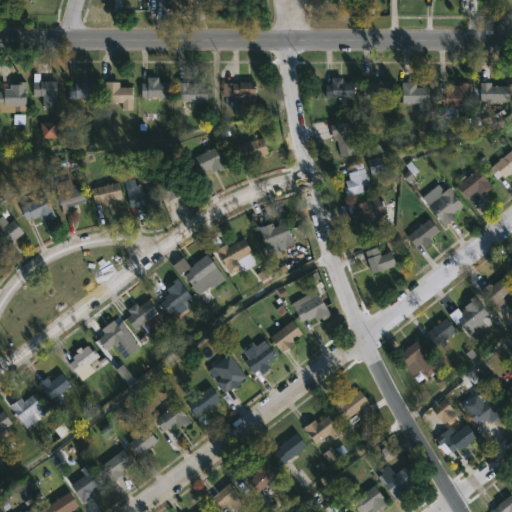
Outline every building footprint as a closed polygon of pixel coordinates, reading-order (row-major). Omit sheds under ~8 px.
[(41,73),(40,82),(58,81),(58,107),(44,107),(44,96),(34,96),(34,73),(41,73)] [(160,77),(160,82),(171,82),(171,98),(142,97),(143,83),(150,83),(150,77),(160,77)] [(345,77),(344,82),(353,80),(353,98),(326,97),(326,85),(333,85),(333,77),(345,77)] [(95,80),(95,82),(100,82),(100,98),(69,98),(70,84),(76,84),(76,81),(82,82),(82,80),(95,80)] [(190,82),(190,86),(208,86),(208,102),(179,101),(179,81),(190,82)] [(391,81),(394,82),(394,97),(382,97),(382,99),(365,98),(365,82),(391,81)] [(27,82),(27,106),(0,105),(0,91),(4,91),(4,88),(11,88),(11,84),(16,84),(16,82),(27,82)] [(121,82),(121,87),(134,87),(134,109),(125,109),(125,102),(107,102),(107,82),(121,82)] [(257,82),(257,108),(241,107),(241,96),(222,96),(222,82),(257,82)] [(418,82),(418,87),(429,85),(429,87),(431,87),(431,110),(420,110),(420,103),(403,103),(403,82),(418,82)] [(475,83),(474,98),(469,98),(469,106),(451,105),(451,103),(439,102),(440,93),(445,93),(445,89),(452,90),(453,85),(461,85),(461,82),(475,83)] [(493,82),(493,86),(511,86),(511,101),(481,101),(481,82),(493,82)] [(350,121),(356,150),(340,153),(338,140),(335,141),(332,125),(350,121)] [(264,137),(270,153),(266,154),(267,156),(257,160),(257,158),(242,163),(236,147),(252,140),(252,141),(264,137)] [(218,146),(228,168),(213,174),(211,169),(202,173),(194,158),(218,146)] [(511,173),(506,178),(503,175),(497,179),(490,169),(511,150),(511,173)] [(183,192),(170,200),(160,183),(163,182),(158,173),(178,161),(192,185),(182,191),(183,192)] [(372,191),(348,197),(346,187),(348,186),(346,181),(350,179),(349,173),(353,172),(351,166),(364,163),(372,191)] [(495,187),(488,193),(486,191),(481,196),(478,192),(467,199),(458,189),(463,184),(462,183),(479,168),(495,187)] [(135,178),(137,185),(142,184),(144,192),(156,189),(160,205),(150,207),(151,211),(146,212),(145,209),(137,210),(137,206),(130,208),(125,180),(135,178)] [(120,182),(123,197),(112,200),(113,204),(102,207),(101,201),(93,203),(90,188),(110,183),(110,184),(120,182)] [(85,202),(85,204),(80,205),(80,203),(72,206),(74,211),(66,214),(59,193),(85,185),(90,201),(85,202)] [(452,222),(446,227),(430,205),(444,195),(442,193),(450,187),(464,206),(454,213),(458,218),(452,222)] [(47,195),(56,217),(48,221),(47,218),(42,221),(40,217),(33,220),(32,217),(26,220),(21,206),(35,200),(35,199),(47,195)] [(381,196),(387,216),(382,217),(385,229),(358,236),(352,213),(344,216),(341,206),(381,196)] [(0,217),(3,215),(9,224),(14,220),(24,233),(6,246),(5,245),(0,248),(0,217)] [(433,243),(426,249),(421,243),(417,246),(408,236),(430,218),(440,230),(430,238),(434,242),(433,243)] [(287,222),(297,245),(270,256),(259,228),(273,222),(275,227),(287,222)] [(218,236),(224,245),(228,243),(230,246),(245,238),(253,252),(238,261),(242,267),(231,274),(212,240),(218,236)] [(378,247),(382,255),(393,252),(398,266),(371,275),(366,259),(368,258),(366,251),(378,247)] [(226,280),(216,288),(214,286),(211,288),(210,287),(200,294),(185,274),(194,266),(193,264),(207,254),(226,280)] [(508,274),(511,280),(511,289),(502,297),(506,302),(497,309),(482,290),(492,283),(493,285),(508,274)] [(178,307),(169,314),(161,303),(166,299),(165,297),(170,293),(166,288),(179,278),(193,296),(178,307)] [(333,315),(325,319),(324,317),(316,321),(314,318),(310,321),(308,318),(303,321),(292,303),(317,289),(333,315)] [(494,320),(472,337),(460,321),(466,317),(463,314),(467,310),(464,306),(468,304),(467,302),(476,295),(494,320)] [(149,300),(158,313),(151,318),(155,325),(145,331),(141,324),(134,328),(127,317),(131,315),(127,309),(137,302),(140,306),(149,300)] [(457,331),(433,349),(427,340),(432,336),(429,332),(447,318),(457,331)] [(286,351),(284,353),(272,338),(293,320),(304,333),(293,342),(294,345),(286,351)] [(131,342),(120,352),(114,344),(107,350),(99,339),(117,324),(131,342)] [(265,340),(279,357),(269,364),(272,368),(264,375),(259,369),(254,373),(245,362),(249,359),(242,350),(253,341),(257,346),(265,340)] [(440,369),(428,378),(426,374),(423,378),(419,377),(418,373),(414,376),(399,357),(418,340),(440,369)] [(89,346),(92,351),(95,349),(100,356),(90,364),(95,372),(83,381),(70,363),(75,360),(73,358),(79,354),(76,350),(81,347),(83,350),(89,346)] [(242,384),(232,392),(230,389),(225,394),(216,382),(221,378),(213,367),(230,354),(247,376),(241,382),(242,384)] [(62,373),(72,386),(61,395),(66,401),(59,406),(54,400),(52,401),(38,384),(47,377),(51,382),(62,373)] [(219,403),(209,411),(204,414),(202,412),(197,416),(188,404),(212,386),(222,400),(219,402),(219,403)] [(511,410),(500,397),(511,386),(511,410)] [(507,415),(495,425),(491,420),(486,425),(482,420),(477,425),(461,405),(484,387),(507,415)] [(360,388),(370,402),(347,421),(335,404),(345,397),(346,399),(360,388)] [(35,393),(49,412),(41,418),(37,413),(34,415),(39,421),(28,430),(10,405),(21,397),(24,401),(35,393)] [(462,419),(454,425),(450,420),(445,424),(433,408),(446,398),(462,419)] [(193,422),(185,428),(183,426),(179,430),(176,426),(170,430),(168,428),(164,432),(155,420),(177,402),(193,422)] [(0,414),(4,411),(13,424),(0,434),(4,440),(0,442),(0,414)] [(330,416),(343,434),(335,440),(331,434),(317,444),(305,427),(316,419),(319,423),(330,416)] [(469,424),(479,438),(460,452),(457,449),(452,453),(439,436),(451,427),(454,431),(457,430),(458,432),(469,424)] [(145,459),(142,461),(128,443),(149,428),(159,441),(147,450),(150,455),(145,459)] [(298,433),(308,446),(298,454),(305,464),(298,469),(297,467),(289,473),(273,452),(284,444),(283,443),(287,439),(288,441),(298,433)] [(123,475),(114,483),(102,466),(124,449),(134,463),(124,471),(125,474),(123,475)] [(281,476),(258,493),(250,482),(255,479),(253,476),(258,472),(255,468),(268,458),(281,476)] [(91,498),(85,503),(73,486),(86,476),(82,470),(91,464),(104,483),(93,490),(97,494),(91,498)] [(407,467),(417,481),(406,489),(408,491),(396,501),(379,477),(391,468),(396,475),(407,467)] [(232,482),(248,505),(238,511),(236,511),(230,503),(222,509),(213,497),(232,482)] [(375,485),(390,505),(383,510),(382,508),(377,511),(374,508),(369,511),(367,511),(366,511),(365,511),(359,511),(352,502),(375,485)] [(79,508),(72,511),(55,511),(51,504),(70,492),(79,508)] [(511,511),(495,511),(494,510),(511,495),(511,511)]
